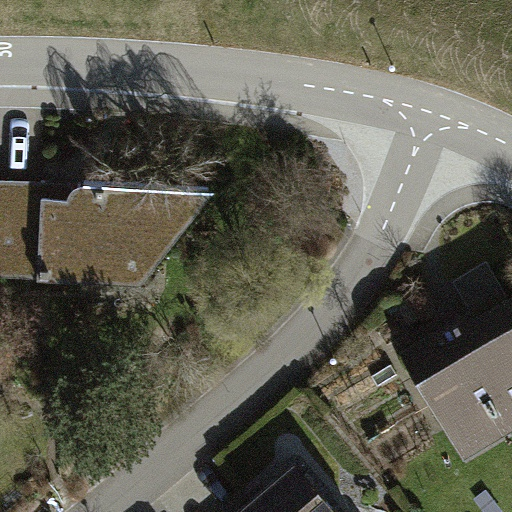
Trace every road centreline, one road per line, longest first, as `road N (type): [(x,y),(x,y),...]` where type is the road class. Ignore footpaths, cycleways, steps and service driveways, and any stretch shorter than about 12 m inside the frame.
road 1 (residential): [(433,114),(378,241),(305,338),(96,511)]
road 2 (residential): [(0,69),(264,79),(433,114)]
